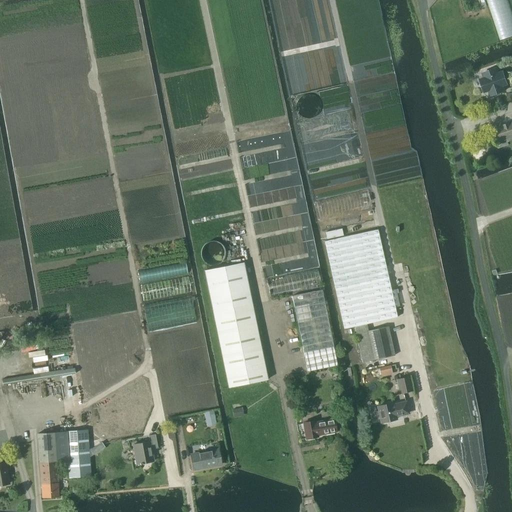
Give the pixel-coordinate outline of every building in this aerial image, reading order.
[(478,0),(481,8),(486,6),(484,0),(478,0)] [(496,68),(482,73),(484,78),(479,79),(484,92),(488,91),(490,96),(504,91),(502,86),(507,84),(502,71),(498,73),(496,68)] [(501,141),(511,136),(511,121),(496,127),(501,141)] [(397,317),(377,229),(324,241),(344,329),(354,326),(367,324),(397,317)] [(243,263),(204,271),(228,388),(267,380),(243,263)] [(292,296),(307,372),(337,366),(322,290),(292,296)] [(354,326),(362,362),(394,355),(387,326),(368,330),(367,324),(354,326)] [(390,366),(379,368),(381,375),(391,373),(390,366)] [(3,378),(3,383),(76,372),(76,367),(3,378)] [(399,379),(402,392),(414,390),(411,376),(399,379)] [(371,413),(370,415),(371,417),(372,419),(375,419),(377,419),(379,417),(380,417),(381,423),(396,419),(395,416),(408,413),(405,402),(393,405),(392,403),(378,406),(379,411),(377,411),(375,410),(372,411),(371,413)] [(232,410),(233,418),(243,416),(242,408),(232,410)] [(211,412),(205,413),(207,424),(214,422),(213,415),(212,415),(211,412)] [(304,422),(307,438),(318,436),(318,435),(337,431),(334,418),(316,422),(315,420),(304,422)] [(87,430),(66,431),(68,461),(70,477),(90,476),(89,457),(93,454),(97,452),(94,447),(93,448),(88,451),(87,430)] [(66,431),(38,433),(40,462),(56,461),(68,461),(66,431)] [(150,439),(133,442),(137,463),(141,463),(141,464),(143,463),(143,462),(154,460),(152,449),(159,447),(156,433),(149,435),(150,439)] [(191,454),(194,469),(222,464),(219,449),(191,454)] [(56,461),(40,462),(42,498),(58,497),(56,461)] [(0,485),(9,483),(6,469),(7,469),(6,462),(0,463),(0,485)]
